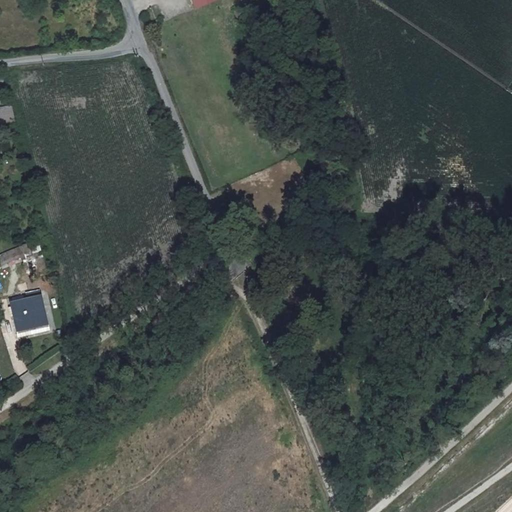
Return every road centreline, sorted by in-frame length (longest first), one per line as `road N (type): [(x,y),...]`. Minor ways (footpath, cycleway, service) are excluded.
road 1 (residential): [(138,46),(225,247),(0,406)]
road 2 (track): [(225,247),(335,511)]
road 3 (track): [(370,511),(511,383)]
road 4 (residential): [(138,46),(0,61)]
